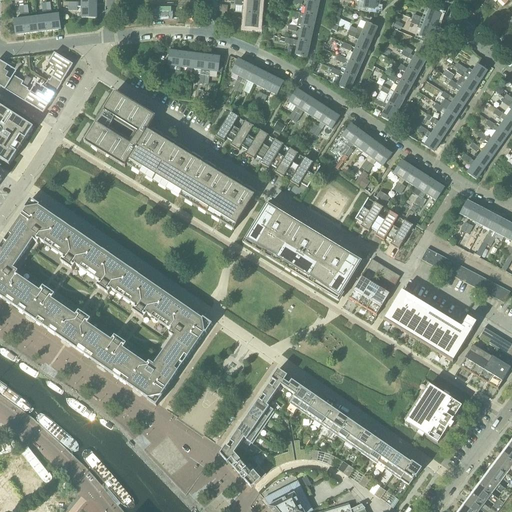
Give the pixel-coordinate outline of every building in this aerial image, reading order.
[(239,0),(235,0),(235,6),(242,7),(242,14),(259,16),(260,2),(249,1),(239,0)] [(357,0),(357,1),(364,2),(364,9),(375,11),(376,0),(357,0)] [(308,2),(305,15),(316,18),(319,5),(308,2)] [(468,5),(464,10),(472,19),(477,14),(468,5)] [(16,21),(14,21),(16,36),(27,34),(24,6),(20,7),(21,20),(16,21)] [(28,6),(24,6),(27,34),(38,33),(37,18),(30,19),(29,14),(28,6)] [(82,17),(82,19),(97,19),(97,7),(82,7),(82,17)] [(51,11),(47,12),(49,31),(61,30),(59,18),(59,16),(57,16),(52,16),(51,11)] [(425,24),(436,28),(440,15),(430,11),(429,13),(425,24)] [(43,18),(37,18),(38,33),(49,31),(47,12),(43,12),(43,13),(43,18)] [(234,13),(233,18),(247,19),(246,28),(257,30),(259,16),(242,14),(234,13)] [(340,15),(335,13),(332,21),(335,22),(334,25),(339,27),(349,31),(372,41),(377,28),(367,24),(363,33),(351,28),(352,25),(340,20),(339,18),(340,15)] [(302,29),(313,31),(316,18),(305,15),(300,14),(299,18),(298,18),(296,28),(297,28),(302,29)] [(485,24),(490,29),(499,21),(494,15),(485,24)] [(421,23),(412,20),(411,23),(417,26),(418,29),(416,34),(421,36),(420,37),(431,41),(436,28),(425,24),(421,23)] [(396,21),(393,27),(401,31),(404,25),(396,21)] [(503,25),(499,21),(490,29),(486,33),(491,37),(503,25)] [(302,29),(299,42),(310,45),(313,31),(302,29)] [(372,41),(349,31),(347,35),(360,41),(356,49),(366,54),(372,41)] [(286,39),(285,43),(298,46),(296,54),(296,56),(307,58),(310,45),(299,42),(286,39)] [(350,51),(351,47),(338,41),(336,45),(350,51)] [(415,58),(425,63),(431,51),(422,46),(421,47),(415,58)] [(403,51),(411,56),(413,51),(405,47),(403,51)] [(351,62),(361,66),(366,54),(356,49),(351,62)] [(411,56),(403,51),(401,55),(408,60),(411,56)] [(170,52),(168,67),(170,67),(177,68),(175,81),(179,82),(180,73),(181,68),(183,54),(170,52)] [(49,80),(45,86),(56,93),(62,84),(73,65),(55,54),(54,54),(48,64),(53,67),(51,71),(55,73),(50,81),(49,80)] [(183,54),(181,68),(193,70),(195,55),(183,54)] [(195,55),(193,70),(201,71),(201,76),(200,84),(204,85),(206,72),(208,57),(195,55)] [(206,72),(204,85),(208,85),(209,77),(210,72),(216,73),(218,73),(220,58),(208,57),(206,72)] [(408,70),(418,75),(425,63),(415,58),(408,70)] [(0,87),(5,91),(6,91),(15,96),(22,85),(24,82),(13,76),(11,80),(6,78),(9,74),(5,71),(8,66),(0,61),(0,87)] [(238,61),(232,74),(234,75),(240,78),(237,82),(241,84),(243,79),(250,66),(238,61)] [(361,66),(351,62),(345,75),(355,79),(361,66)] [(404,68),(396,64),(394,68),(402,72),(404,68)] [(455,68),(459,70),(479,84),(487,72),(478,66),(473,72),(469,69),(467,70),(457,64),(455,68)] [(241,84),(237,92),(241,93),(245,86),(247,81),(254,85),(261,72),(250,66),(243,79),(241,84)] [(418,75),(408,70),(402,82),(411,87),(418,75)] [(472,95),(479,84),(459,70),(456,74),(461,77),(456,85),(472,95)] [(261,72),(254,85),(266,91),(272,78),(261,72)] [(345,75),(339,87),(350,92),(355,79),(345,75)] [(401,82),(390,76),(387,80),(395,84),(399,87),(395,94),(405,99),(411,87),(402,82),(401,82)] [(272,78),(266,91),(275,95),(277,96),(284,83),(272,78)] [(455,100),(464,107),(472,95),(456,85),(451,82),(448,85),(460,93),(455,100)] [(22,85),(15,96),(25,102),(43,114),(55,95),(45,89),(42,94),(38,92),(36,95),(28,91),(29,89),(22,85)] [(381,91),(388,95),(389,96),(391,91),(383,87),(381,91)] [(297,91),(289,103),(291,104),(297,108),(294,112),(297,114),(308,98),(297,91)] [(405,99),(395,94),(391,91),(389,96),(388,95),(383,103),(384,103),(384,104),(388,106),(398,111),(405,99)] [(234,231),(256,194),(149,129),(156,118),(114,93),(84,143),(125,168),(126,166),(234,231)] [(447,112),(457,118),(464,107),(455,100),(443,93),(441,97),(448,102),(448,103),(451,105),(447,112)] [(359,97),(356,103),(363,108),(367,101),(359,97)] [(318,104),(308,98),(297,114),(301,116),(303,112),(310,117),(318,104)] [(383,103),(377,99),(374,103),(382,107),(384,104),(384,103),(383,103)] [(511,110),(507,118),(511,121),(511,104),(504,99),(501,103),(511,110)] [(318,104),(310,117),(321,123),(329,111),(318,104)] [(440,123),(449,129),(457,118),(447,112),(436,104),(433,108),(445,116),(440,123)] [(6,110),(0,106),(0,159),(9,166),(16,156),(17,154),(12,150),(21,138),(26,141),(34,129),(17,118),(5,110),(6,110)] [(388,106),(382,118),(391,124),(398,111),(388,106)] [(511,121),(507,118),(496,110),(493,114),(504,122),(499,129),(508,136),(511,130),(511,121)] [(322,130),(324,126),(332,130),(340,118),(329,111),(321,123),(318,128),(322,130)] [(289,119),(293,121),(297,114),(294,112),(289,119)] [(230,113),(216,137),(224,142),(226,139),(232,143),(233,143),(240,131),(233,127),(239,118),(230,113)] [(301,116),(297,114),(293,121),(296,124),(301,116)] [(432,135),(442,141),(449,129),(440,123),(428,116),(426,120),(437,127),(432,135)] [(408,119),(406,123),(413,127),(415,124),(408,119)] [(499,129),(488,121),(485,125),(497,133),(491,140),(500,147),(508,136),(499,129)] [(232,143),(230,146),(239,151),(241,148),(247,152),(248,152),(255,140),(248,136),(254,127),(245,122),(240,131),(233,143),(232,143)] [(314,135),(318,128),(315,125),(310,133),(314,135)] [(351,126),(342,137),(349,143),(346,146),(350,149),(353,145),(361,133),(351,126)] [(419,131),(418,131),(426,136),(428,132),(421,127),(419,131)] [(317,137),(322,130),(318,128),(314,135),(317,137)] [(247,152),(245,155),(254,160),(256,157),(262,161),(263,161),(270,149),(269,149),(263,145),(269,136),(260,131),(255,140),(248,152),(247,152)] [(426,136),(430,139),(424,147),(434,153),(442,141),(432,135),(428,132),(426,136)] [(485,141),(487,138),(480,132),(478,136),(485,141)] [(361,133),(353,145),(363,152),(371,141),(361,133)] [(483,151),(492,158),(500,147),(491,140),(487,138),(485,141),(489,144),(483,151)] [(262,161),(260,164),(269,169),(271,166),(277,170),(285,158),(284,158),(278,154),(283,145),(275,140),(269,149),(270,149),(263,161),(262,161)] [(370,158),(367,161),(370,164),(381,148),(371,141),(363,152),(370,158)] [(479,149),(472,144),(470,147),(477,152),(479,149)] [(350,149),(346,146),(341,153),(345,156),(350,149)] [(370,164),(365,171),(368,173),(373,166),(376,162),(383,167),(392,156),(381,148),(370,164)] [(277,170),(275,173),(284,178),(286,175),(292,179),(300,167),(299,167),(293,163),(298,154),(290,149),(284,158),(285,158),(277,170)] [(350,149),(345,156),(335,169),(338,172),(353,151),(350,149)] [(475,163),(485,169),(492,158),(483,151),(475,163)] [(462,159),(469,164),(471,160),(464,155),(462,159)] [(314,176),(308,172),(313,164),(304,158),(299,167),(300,167),(292,179),(290,182),(299,187),(300,184),(307,188),(307,189),(315,176),(314,175),(314,176)] [(485,169),(475,163),(471,160),(469,164),(473,166),(467,174),(476,181),(485,169)] [(365,171),(370,164),(367,161),(366,161),(361,168),(365,171)] [(402,162),(394,174),(401,179),(394,190),(397,193),(402,185),(404,181),(412,169),(402,162)] [(412,169),(404,181),(415,188),(423,176),(412,169)] [(365,180),(368,176),(363,172),(359,178),(355,184),(364,190),(369,183),(365,180)] [(418,206),(423,199),(426,195),(433,182),(423,176),(415,188),(422,192),(415,204),(418,206)] [(436,201),(444,189),(433,182),(426,195),(436,201)] [(402,185),(397,193),(401,195),(405,187),(402,185)] [(388,199),(379,193),(376,199),(385,204),(388,199)] [(426,201),(423,199),(418,206),(422,208),(426,201)] [(0,297),(13,307),(25,315),(35,322),(48,331),(61,340),(71,347),(84,356),(97,365),(107,371),(119,380),(132,389),(142,396),(148,400),(147,401),(156,407),(158,405),(163,398),(161,397),(183,365),(205,334),(206,335),(212,326),(203,319),(202,320),(198,317),(187,309),(174,301),(151,285),(146,282),(146,281),(139,276),(126,268),(115,260),(103,252),(96,247),(91,243),(80,235),(74,232),(67,227),(60,222),(55,219),(44,211),(39,208),(40,207),(31,200),(24,210),(25,210),(9,235),(9,234),(4,242),(0,247),(0,297)] [(462,216),(471,221),(478,208),(467,202),(460,215),(462,216)] [(378,217),(383,208),(375,203),(369,212),(363,208),(364,207),(363,207),(355,220),(356,220),(362,224),(360,227),(369,232),(371,229),(370,229),(378,217)] [(337,301),(361,263),(350,256),(349,257),(347,256),(348,255),(342,251),(342,252),(340,251),(340,250),(319,237),(317,236),(318,236),(312,232),(311,233),(309,232),(310,231),(288,219),(286,218),(280,214),(280,215),(278,214),(280,211),(266,204),(250,234),(244,245),(337,301)] [(482,227),(489,214),(478,208),(471,221),(482,227)] [(410,220),(414,213),(409,210),(405,217),(410,220)] [(384,241),(386,238),(385,238),(392,226),(393,226),(398,217),(390,212),(384,221),(378,217),(370,229),(371,229),(377,233),(375,236),(384,241)] [(494,233),(500,220),(489,214),(482,227),(494,233)] [(494,233),(505,238),(511,225),(500,220),(494,233)] [(385,238),(386,238),(392,242),(390,245),(398,250),(413,226),(404,221),(399,230),(393,226),(392,226),(385,238)] [(491,237),(488,235),(477,256),(480,258),(487,245),(491,237)] [(427,263),(433,252),(428,249),(422,261),(427,263)] [(511,251),(509,257),(502,270),(506,272),(511,260),(511,251)] [(427,263),(433,266),(439,255),(433,252),(427,263)] [(438,269),(444,258),(439,255),(433,266),(438,269)] [(438,269),(444,272),(450,261),(444,258),(438,269)] [(372,260),(366,270),(375,276),(381,266),(372,260)] [(449,275),(455,264),(450,261),(444,272),(449,275)] [(449,275),(455,278),(461,266),(455,264),(449,275)] [(381,266),(375,276),(385,281),(391,271),(381,266)] [(460,281),(466,269),(461,266),(455,278),(460,281)] [(460,281),(466,283),(472,272),(466,269),(460,281)] [(391,271),(385,281),(394,287),(400,277),(391,271)] [(471,286),(477,275),(472,272),(466,283),(471,286)] [(471,286),(477,289),(482,278),(477,275),(471,286)] [(347,299),(357,305),(371,283),(361,278),(348,299),(347,299)] [(482,292),(488,281),(482,278),(477,289),(482,292)] [(482,292),(488,295),(493,283),(488,281),(482,292)] [(380,289),(371,283),(357,305),(367,311),(380,289)] [(493,298),(499,286),(493,283),(488,295),(493,298)] [(493,298),(499,301),(504,289),(499,286),(493,298)] [(377,316),(389,295),(380,289),(367,311),(377,317),(377,316)] [(504,289),(499,301),(504,303),(510,292),(504,289)] [(453,362),(476,324),(468,318),(462,328),(415,300),(415,299),(415,298),(414,297),(413,297),(412,297),(411,298),(402,292),(384,321),(384,320),(384,321),(453,363),(453,362)] [(484,328),(478,338),(488,344),(494,334),(484,328)] [(494,334),(488,344),(497,350),(503,340),(494,334)] [(511,345),(503,340),(497,350),(506,355),(511,345)] [(460,367),(470,373),(483,352),(473,346),(460,367)] [(492,357),(483,352),(470,373),(479,379),(492,357)] [(501,363),(492,357),(479,379),(488,385),(501,363)] [(511,369),(501,363),(488,385),(498,391),(498,390),(511,369)] [(272,381),(268,386),(277,392),(281,386),(280,386),(285,379),(287,377),(278,370),(271,380),(272,381)] [(41,426),(51,415),(42,406),(3,378),(0,376),(0,394),(32,418),(41,426)] [(285,379),(280,386),(281,386),(295,396),(300,389),(301,388),(287,378),(288,377),(287,377),(285,379)] [(268,386),(258,401),(259,402),(267,407),(267,406),(277,392),(268,386)] [(452,423),(462,407),(429,386),(405,423),(438,444),(448,428),(451,430),(454,424),(452,423)] [(295,396),(289,404),(298,410),(309,393),(301,388),(300,389),(295,396)] [(316,400),(317,399),(309,393),(298,410),(306,415),(313,404),(316,400)] [(324,405),(325,404),(317,399),(316,400),(313,404),(306,415),(313,421),(321,409),(324,405)] [(258,401),(253,409),(269,420),(275,412),(267,406),(267,407),(259,402),(258,401)] [(321,409),(313,421),(321,426),(332,411),(333,410),(325,404),(324,405),(321,409)] [(253,409),(247,417),(264,428),(269,420),(253,409)] [(321,426),(329,432),(340,416),(341,415),(333,410),(332,411),(321,426)] [(89,471),(100,461),(97,458),(70,432),(51,415),(41,426),(60,443),(87,468),(89,471)] [(340,416),(329,432),(337,437),(345,426),(347,422),(349,421),(341,415),(340,416)] [(247,417),(242,425),(258,437),(264,428),(247,417)] [(337,437),(345,442),(357,426),(349,421),(337,437)] [(242,425),(236,433),(245,439),(244,439),(249,443),(252,445),(258,437),(242,425)] [(357,426),(345,442),(353,448),(364,432),(357,426)] [(372,437),(364,432),(353,448),(361,454),(372,437)] [(226,447),(225,447),(234,453),(235,454),(239,448),(243,451),(249,443),(244,439),(245,439),(236,433),(227,447),(226,447)] [(380,442),(372,437),(361,454),(369,459),(380,442)] [(388,448),(380,442),(369,459),(377,464),(388,448)] [(511,447),(508,444),(505,449),(506,450),(503,453),(502,453),(501,455),(511,463),(511,447)] [(225,447),(220,455),(227,464),(228,463),(233,468),(240,461),(234,454),(235,454),(234,453),(225,447)] [(385,470),(396,453),(388,448),(377,464),(385,470)] [(393,475),(404,459),(396,453),(385,470),(393,475)] [(511,470),(511,463),(501,455),(497,459),(498,460),(496,463),(495,463),(493,465),(507,475),(511,470)] [(240,461),(233,468),(245,481),(252,475),(252,474),(259,468),(252,459),(244,466),(240,461)] [(412,464),(411,464),(404,459),(393,475),(401,481),(412,464)] [(100,461),(89,471),(108,493),(123,511),(133,511),(139,507),(120,484),(100,461)] [(412,464),(401,481),(409,486),(415,477),(416,478),(422,470),(412,463),(411,464),(412,464)] [(511,478),(507,475),(493,465),(490,469),(491,470),(488,473),(487,473),(486,475),(499,485),(500,485),(503,480),(509,485),(506,490),(511,494),(511,493),(511,478)] [(343,474),(346,476),(351,468),(348,466),(343,474)] [(252,475),(245,481),(251,489),(266,476),(259,468),(252,474),(252,475)] [(354,470),(351,468),(346,476),(348,478),(354,470)] [(502,495),(498,500),(504,504),(511,494),(506,490),(500,485),(499,485),(486,475),(482,479),(483,480),(481,484),(480,483),(478,485),(492,495),(496,490),(502,495)] [(307,477),(302,480),(307,488),(311,486),(307,477)] [(358,485),(361,487),(367,479),(364,477),(358,485)] [(370,481),(367,479),(361,487),(364,489),(370,481)] [(271,511),(311,511),(302,495),(304,494),(298,482),(264,499),(270,507),(268,508),(271,511)] [(498,500),(492,495),(478,485),(475,489),(476,490),(473,494),(472,493),(470,495),(484,505),(488,500),(494,505),(491,510),(490,510),(493,511),(498,511),(504,504),(498,500)] [(374,496),(377,498),(383,490),(380,488),(374,496)] [(386,492),(383,490),(377,498),(380,500),(386,492)] [(484,505),(470,495),(467,500),(468,500),(465,504),(464,503),(463,505),(472,511),(479,511),(480,510),(482,511),(493,511),(490,510),(491,510),(484,505)] [(393,509),(399,501),(395,498),(389,506),(393,509)] [(425,507),(429,503),(424,499),(421,504),(425,507)]
